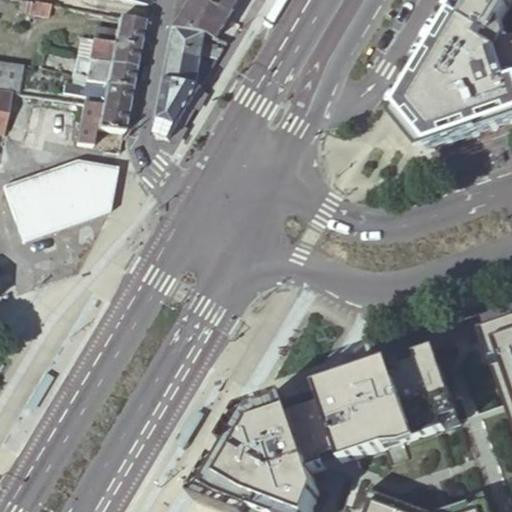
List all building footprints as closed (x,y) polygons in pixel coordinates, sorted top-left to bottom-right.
[(179,0),(174,31),(206,37),(216,39),(239,0),(179,0)] [(511,0),(461,0),(391,115),(424,155),(511,124),(511,0)] [(46,21),(48,8),(32,5),(29,18),(46,21)] [(111,46),(137,51),(139,44),(142,26),(116,21),(111,46)] [(206,37),(174,31),(169,57),(202,62),(206,37)] [(134,71),(137,51),(111,46),(92,42),(88,62),(134,71)] [(169,57),(164,82),(195,86),(198,82),(202,62),(169,57)] [(84,81),(130,91),(134,71),(88,62),(74,59),(71,79),(84,81)] [(2,71),(0,84),(0,91),(9,92),(15,92),(17,72),(2,71)] [(81,98),(84,81),(71,79),(65,77),(61,94),(81,98)] [(99,109),(126,114),(130,91),(84,81),(81,98),(83,99),(83,101),(100,104),(99,109)] [(195,86),(164,82),(154,138),(168,143),(202,86),(195,86)] [(9,92),(0,91),(0,138),(2,139),(9,92)] [(83,101),(82,106),(99,109),(100,104),(83,101)] [(121,136),(126,114),(99,109),(82,106),(82,108),(74,145),(89,148),(93,130),(121,136)] [(106,218),(115,171),(76,168),(3,189),(22,246),(106,218)] [(511,324),(482,335),(511,420),(511,324)] [(194,501),(223,511),(312,511),(320,495),(314,475),(462,425),(435,350),(382,369),(243,417),(194,501)] [(30,411),(51,377),(43,372),(22,406),(30,411)] [(183,447),(204,413),(196,408),(175,442),(183,447)]
